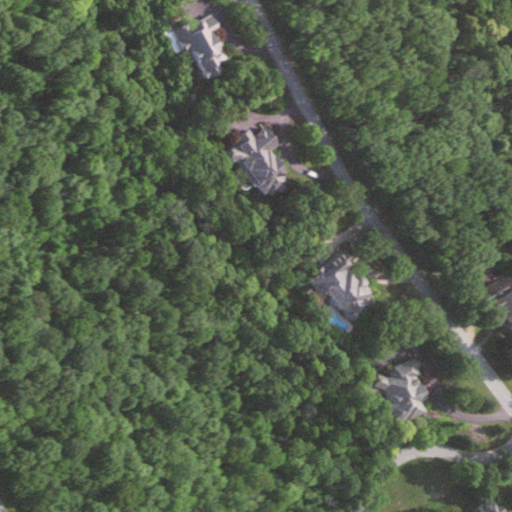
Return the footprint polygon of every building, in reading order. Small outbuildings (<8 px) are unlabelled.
[(199,84),(223,72),(219,65),(227,61),(214,34),(221,31),(213,14),(183,29),(182,26),(173,30),(199,84)] [(222,144),(240,188),(254,183),(259,196),(288,184),(272,146),(276,145),(268,125),(222,144)] [(325,286),(343,318),(351,314),(355,321),(378,308),(347,252),(307,275),(316,291),(325,286)] [(511,276),(503,284),(497,276),(480,290),(511,331),(511,276)] [(428,398),(417,359),(371,372),(376,389),(380,388),(390,422),(426,412),(423,399),(428,398)] [(503,511),(492,496),(471,511),(503,511)]
